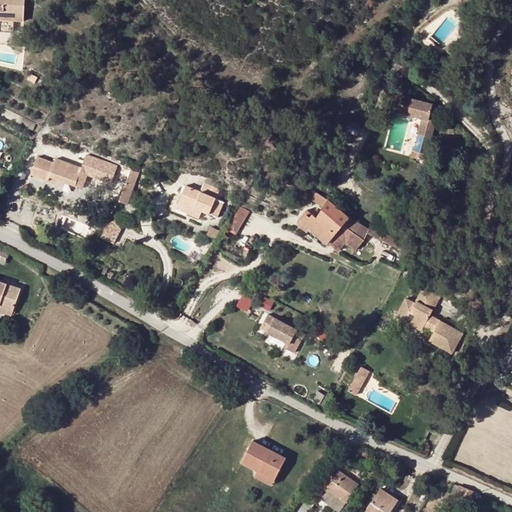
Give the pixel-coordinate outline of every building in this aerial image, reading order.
[(0,0),(0,15),(13,16),(13,21),(23,21),(24,0),(0,0)] [(13,16),(0,15),(0,32),(12,33),(13,21),(13,16)] [(444,52),(446,54),(450,60),(461,52),(455,45),(447,50),(444,52)] [(398,95),(393,111),(421,118),(417,134),(431,138),(436,121),(429,119),(433,105),(398,95)] [(32,132),(35,124),(4,110),(1,117),(32,132)] [(328,132),(333,127),(327,121),(322,126),(328,132)] [(427,154),(413,150),(411,157),(425,160),(427,154)] [(103,174),(113,178),(112,181),(118,183),(112,200),(120,203),(126,184),(131,172),(96,158),(93,165),(84,162),(81,169),(56,159),(55,164),(37,158),(31,175),(49,182),(50,178),(61,182),(83,189),(89,172),(101,177),(103,174)] [(131,172),(126,184),(134,187),(139,173),(137,173),(131,170),(131,172)] [(50,178),(49,182),(31,175),(30,178),(59,188),(61,182),(50,178)] [(120,203),(127,205),(134,187),(126,184),(120,203)] [(193,210),(202,214),(202,212),(210,215),(210,214),(218,217),(219,214),(185,197),(223,204),(224,203),(216,200),(219,191),(204,185),(201,193),(186,187),(178,206),(189,211),(191,207),(194,208),(193,210)] [(314,200),(321,203),(324,196),(317,193),(314,200)] [(185,197),(219,214),(223,204),(185,197)] [(342,227),(343,226),(350,217),(329,200),(328,201),(322,211),(342,227)] [(239,234),(250,209),(240,205),(229,229),(239,234)] [(200,219),(202,214),(193,210),(194,208),(191,207),(189,211),(178,206),(177,209),(200,219)] [(342,227),(322,211),(318,218),(314,215),(310,218),(308,216),(300,225),(302,226),(308,232),(310,230),(328,244),(329,243),(342,227)] [(112,218),(103,236),(115,242),(124,224),(112,218)] [(365,240),(343,226),(342,227),(329,243),(338,251),(346,242),(356,250),(365,240)] [(380,239),(382,232),(371,227),(368,234),(380,239)] [(220,231),(212,228),(208,236),(217,239),(220,231)] [(328,244),(310,230),(308,232),(308,233),(325,247),(328,244)] [(382,232),(380,239),(411,254),(415,248),(382,232)] [(0,263),(3,265),(8,254),(0,250),(0,263)] [(0,309),(12,314),(20,291),(0,283),(0,309)] [(430,341),(452,353),(463,334),(440,322),(439,325),(428,320),(430,316),(440,298),(424,289),(416,304),(407,299),(397,317),(423,331),(425,327),(435,332),(430,341)] [(297,330),(268,314),(260,328),(287,342),(284,347),(294,353),(301,339),(294,336),(297,330)] [(440,322),(430,316),(428,320),(439,325),(440,322)] [(420,336),(430,341),(435,332),(425,327),(423,331),(420,336)] [(370,371),(361,366),(356,375),(365,380),(370,371)] [(341,385),(347,387),(354,373),(348,370),(341,385)] [(365,380),(356,375),(348,390),(357,395),(365,380)] [(257,470),(275,479),(286,458),(253,441),(242,463),(257,470)] [(272,485),(275,479),(257,470),(254,476),(272,485)] [(345,503),(358,484),(339,470),(336,475),(331,480),(325,489),(327,490),(326,491),(321,498),(339,511),(345,503)] [(327,478),(331,480),(336,475),(331,472),(327,478)] [(455,496),(469,503),(478,507),(481,501),(482,497),(474,493),(475,492),(459,485),(458,486),(455,485),(451,494),(455,496)] [(381,488),(365,511),(389,511),(398,500),(381,488)] [(306,511),(314,501),(307,496),(295,511),(306,511)] [(469,503),(455,496),(453,504),(466,509),(469,503)]
